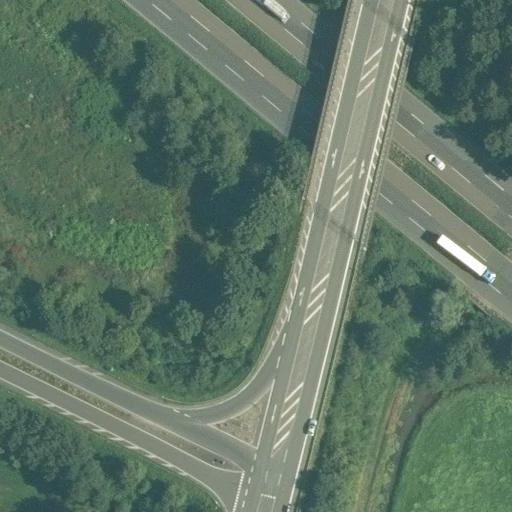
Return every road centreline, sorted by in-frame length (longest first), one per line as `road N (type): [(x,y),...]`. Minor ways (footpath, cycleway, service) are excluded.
road 1 (motorway): [(173,0),(511,274)]
road 2 (motorway): [(511,216),(248,0)]
road 3 (secondary): [(387,0),(320,299)]
road 4 (motorway): [(0,364),(268,505)]
road 5 (motorway): [(320,299),(262,388),(219,417),(171,421)]
road 6 (motorway): [(171,421),(0,334)]
road 7 (secondary): [(320,299),(276,473)]
road 8 (track): [(369,511),(414,360)]
